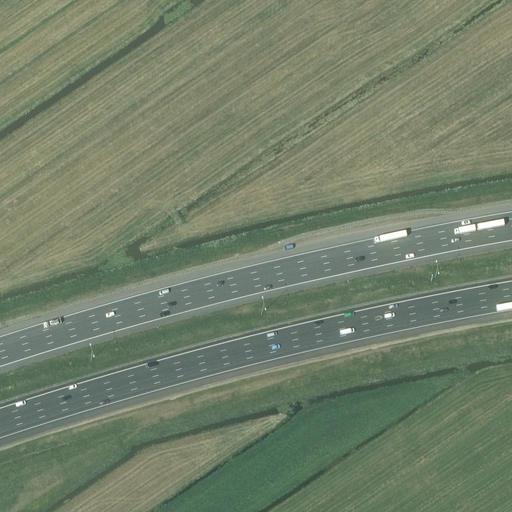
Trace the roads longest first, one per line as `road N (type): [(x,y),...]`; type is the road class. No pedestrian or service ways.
road 1 (motorway): [(0,424),(211,361),(511,297)]
road 2 (motorway): [(511,230),(194,291),(0,350)]
